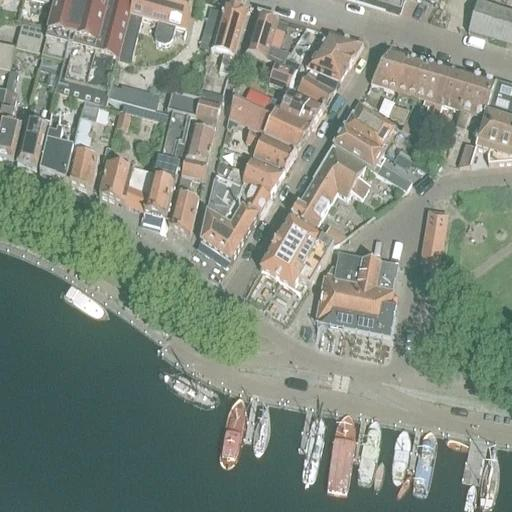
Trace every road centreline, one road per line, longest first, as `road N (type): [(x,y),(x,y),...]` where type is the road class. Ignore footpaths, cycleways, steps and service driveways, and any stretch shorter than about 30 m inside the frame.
road 1 (residential): [(224,301),(388,30)]
road 2 (residential): [(179,273),(195,243),(254,0)]
road 3 (residential): [(400,375),(422,204),(443,185),(511,176)]
road 4 (residential): [(179,273),(62,202),(0,180)]
road 5 (residential): [(511,69),(388,30)]
